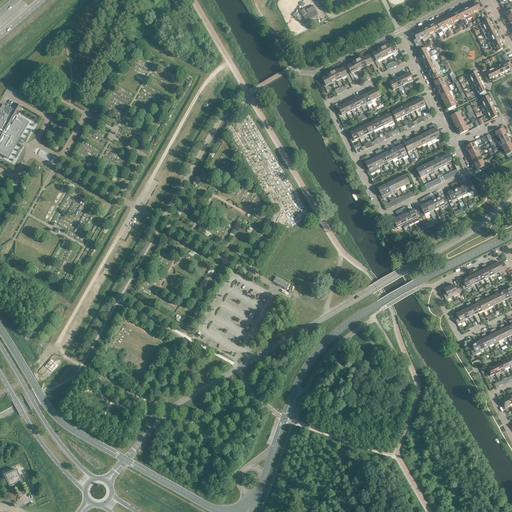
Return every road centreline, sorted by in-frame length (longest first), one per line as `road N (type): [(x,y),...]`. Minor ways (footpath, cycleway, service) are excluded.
road 1 (unclassified): [(115,471),(168,410),(402,272)]
road 2 (residential): [(506,249),(433,284),(459,337),(511,312)]
road 3 (secondary): [(94,479),(51,432),(0,345)]
road 4 (residential): [(356,159),(328,102),(414,61)]
road 5 (residential): [(467,172),(385,211),(356,159)]
road 6 (secondary): [(0,374),(35,435),(84,492)]
road 7 (residential): [(402,272),(506,202)]
